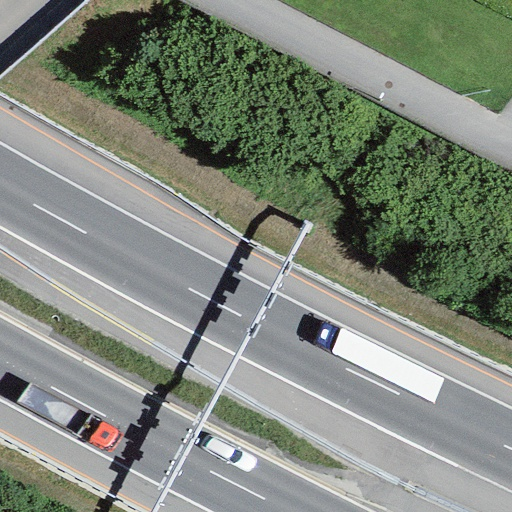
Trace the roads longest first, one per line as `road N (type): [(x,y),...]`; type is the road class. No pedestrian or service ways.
road 1 (motorway): [(511,450),(214,304),(0,187)]
road 2 (motorway): [(0,361),(284,511)]
road 3 (residential): [(229,0),(511,134)]
